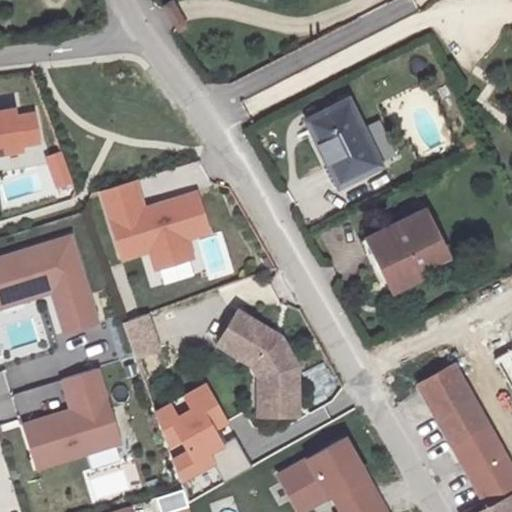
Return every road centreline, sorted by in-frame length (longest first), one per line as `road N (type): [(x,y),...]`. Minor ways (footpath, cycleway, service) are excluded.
road 1 (residential): [(135,31),(258,194),(438,511)]
road 2 (residential): [(135,31),(0,55)]
